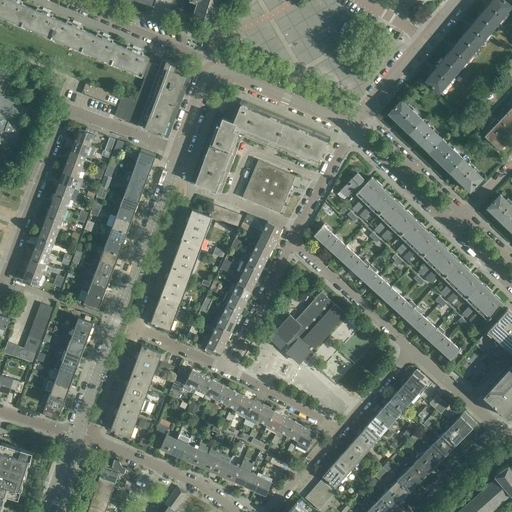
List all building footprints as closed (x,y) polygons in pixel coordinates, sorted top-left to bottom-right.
[(0,0),(0,15),(22,24),(29,7),(17,1),(17,0),(0,0)] [(135,0),(148,4),(154,6),(155,0),(190,0),(191,0),(198,3),(194,15),(213,21),(219,0),(135,0)] [(504,0),(492,0),(488,5),(503,17),(511,6),(504,0)] [(488,5),(479,16),(494,28),(503,17),(488,5)] [(29,7),(22,24),(52,37),(59,19),(47,14),(48,12),(43,10),(42,12),(29,7)] [(479,16),(470,26),(485,38),(494,28),(479,16)] [(59,19),(52,37),(82,50),(90,32),(77,27),(78,25),(73,23),(72,25),(59,19)] [(470,26),(461,37),(476,50),(485,38),(470,26)] [(102,37),(90,32),(82,50),(112,63),(120,45),(107,39),(108,37),(103,35),(102,37)] [(461,37),(452,48),(467,60),(476,50),(461,37)] [(120,45),(112,63),(142,75),(141,76),(143,77),(144,73),(148,61),(150,57),(137,52),(138,50),(133,48),(132,50),(120,45)] [(452,48),(443,59),(458,71),(467,60),(452,48)] [(86,82),(82,93),(118,107),(115,116),(128,120),(135,123),(138,124),(142,126),(145,127),(150,112),(156,96),(162,80),(167,69),(166,68),(164,68),(166,60),(163,59),(160,66),(150,62),(148,61),(144,73),(143,77),(134,100),(88,83),(86,82)] [(443,59),(434,70),(449,82),(458,71),(443,59)] [(167,69),(162,80),(182,87),(186,76),(187,75),(183,73),(183,74),(175,71),(176,67),(177,64),(166,60),(164,68),(166,68),(167,69)] [(0,66),(0,145),(2,140),(16,144),(29,108),(20,104),(22,100),(4,93),(12,71),(0,66)] [(434,70),(425,80),(440,92),(449,82),(434,70)] [(22,86),(33,90),(35,84),(24,80),(22,86)] [(162,80),(156,96),(178,104),(181,98),(179,94),(182,87),(162,80)] [(156,96),(150,112),(173,120),(178,104),(156,96)] [(402,99),(389,113),(409,132),(422,119),(402,99)] [(241,105),(234,122),(230,130),(236,132),(245,136),(255,111),(241,105)] [(226,109),(225,114),(229,115),(234,117),(238,110),(229,106),(227,110),(226,109)] [(255,111),(245,136),(259,142),(270,117),(255,111)] [(150,112),(145,127),(161,133),(164,134),(166,128),(169,129),(173,120),(150,112)] [(511,116),(508,112),(496,124),(511,138),(511,136),(511,116)] [(217,125),(216,128),(234,135),(236,132),(230,130),(234,122),(223,117),(220,124),(217,123),(216,124),(217,125)] [(270,117),(259,142),(274,148),(284,123),(270,117)] [(422,119),(409,132),(429,152),(442,138),(422,119)] [(284,123),(274,148),(288,154),(299,129),(284,123)] [(496,124),(485,136),(500,150),(511,138),(496,124)] [(79,128),(75,140),(89,145),(94,134),(79,128)] [(216,128),(211,142),(237,152),(242,138),(234,135),(216,128)] [(299,129),(288,154),(303,160),(313,135),(299,129)] [(313,135),(303,160),(317,166),(328,140),(313,135)] [(105,145),(103,150),(110,153),(114,141),(115,139),(108,137),(107,139),(105,145)] [(442,138),(429,152),(450,171),(463,158),(442,138)] [(75,140),(71,150),(85,156),(89,145),(75,140)] [(211,142),(206,156),(231,165),(237,152),(211,142)] [(115,148),(113,153),(119,156),(121,150),(115,148)] [(71,150),(67,161),(81,167),(85,156),(71,150)] [(140,151),(136,162),(151,168),(155,157),(140,151)] [(206,156),(201,169),(226,179),(231,165),(206,156)] [(463,158),(450,171),(470,191),(483,177),(463,158)] [(243,197),(252,201),(281,213),(296,175),(259,160),(243,197)] [(67,161),(63,172),(77,177),(81,167),(67,161)] [(136,162),(132,173),(147,179),(151,168),(136,162)] [(108,164),(104,174),(105,174),(111,177),(114,167),(108,164)] [(201,169),(196,183),(221,192),(226,179),(201,169)] [(63,172),(59,183),(73,188),(77,177),(63,172)] [(358,172),(340,190),(347,196),(355,188),(358,191),(363,186),(359,183),(364,178),(358,172)] [(132,173),(128,184),(143,190),(147,179),(132,173)] [(105,174),(104,174),(100,185),(108,188),(112,177),(111,177),(105,174)] [(363,186),(358,191),(356,193),(367,204),(382,187),(372,177),(363,186)] [(59,183),(55,194),(69,199),(73,188),(59,183)] [(128,184),(124,194),(128,196),(139,200),(143,190),(128,184)] [(382,187),(367,204),(378,215),(394,198),(382,187)] [(69,199),(55,194),(51,204),(65,210),(69,199)] [(124,194),(120,205),(135,211),(139,200),(128,196),(124,194)] [(511,204),(500,194),(487,207),(508,227),(511,222),(511,204)] [(101,198),(96,197),(93,206),(99,208),(100,209),(104,199),(101,198)] [(394,198),(378,215),(390,226),(392,225),(406,210),(394,198)] [(360,200),(353,207),(358,211),(364,203),(360,200)] [(65,210),(51,204),(47,215),(62,220),(65,210)] [(214,204),(210,215),(212,216),(212,217),(215,218),(219,207),(214,204)] [(117,211),(116,216),(131,222),(135,211),(120,205),(117,211)] [(99,208),(93,206),(90,213),(97,215),(99,208)] [(219,207),(215,218),(221,220),(225,209),(219,207)] [(367,207),(360,214),(364,218),(371,211),(367,207)] [(193,209),(187,224),(207,231),(210,224),(213,226),(215,218),(212,217),(212,216),(210,215),(209,216),(193,209)] [(225,209),(221,220),(227,222),(231,211),(225,209)] [(406,210),(392,225),(402,234),(416,219),(406,210)] [(231,211),(227,222),(232,224),(237,213),(231,211)] [(237,213),(232,224),(238,226),(242,215),(237,213)] [(247,213),(245,218),(243,222),(250,226),(252,219),(254,216),(247,213)] [(47,215),(43,226),(58,231),(62,220),(47,215)] [(116,216),(112,227),(127,233),(129,226),(131,222),(116,216)] [(95,221),(89,219),(85,227),(92,230),(95,221)] [(416,219),(402,234),(413,244),(428,228),(425,225),(424,226),(416,219)] [(382,221),(375,228),(380,232),(386,225),(382,221)] [(266,226),(263,232),(276,238),(282,228),(269,222),(266,226)] [(186,226),(181,238),(202,245),(207,231),(187,224),(186,226)] [(314,236),(323,243),(325,245),(335,235),(323,224),(313,235),(314,236)] [(43,226),(39,237),(53,242),(58,231),(43,226)] [(112,227),(108,238),(123,243),(127,233),(112,227)] [(389,228),(382,235),(386,239),(393,232),(389,228)] [(428,228),(413,244),(422,253),(436,239),(432,235),(433,234),(428,228)] [(263,232),(258,242),(271,249),(276,238),(263,232)] [(335,235),(325,245),(336,256),(346,245),(335,235)] [(39,237),(35,247),(50,253),(53,242),(39,237)] [(108,238),(104,248),(119,254),(123,243),(108,238)] [(181,238),(176,252),(197,260),(202,245),(181,238)] [(436,239),(422,253),(433,264),(447,249),(446,248),(447,247),(442,242),(441,243),(436,239)] [(258,242),(253,253),(266,259),(271,249),(258,242)] [(404,242),(397,250),(402,254),(408,246),(404,242)] [(346,245),(336,256),(347,266),(357,255),(346,245)] [(35,247),(31,258),(46,264),(50,253),(35,247)] [(224,250),(216,247),(213,253),(221,256),(224,250)] [(104,248),(100,259),(115,265),(119,254),(104,248)] [(411,249),(404,256),(409,260),(415,253),(411,249)] [(447,249),(433,264),(444,274),(458,260),(454,256),(455,255),(450,250),(449,251),(447,249)] [(77,250),(72,261),(78,263),(82,252),(77,250)] [(244,262),(248,263),(261,270),(266,259),(253,253),(250,251),(244,262)] [(176,252),(171,266),(191,274),(197,260),(176,252)] [(357,255),(347,266),(359,276),(369,266),(357,255)] [(31,258),(27,269),(42,274),(46,264),(31,258)] [(100,259),(96,270),(111,275),(115,265),(100,259)] [(458,260),(444,274),(455,285),(469,270),(468,269),(469,268),(464,263),(463,264),(458,260)] [(239,272),(243,273),(256,280),(261,270),(248,263),(244,262),(239,272)] [(426,264),(419,271),(424,275),(430,268),(426,264)] [(171,266),(166,280),(186,288),(191,274),(171,266)] [(369,266),(359,276),(371,287),(380,276),(369,266)] [(27,269),(23,280),(38,285),(42,274),(27,269)] [(96,270),(92,281),(107,286),(111,275),(96,270)] [(433,270),(426,278),(430,282),(437,274),(433,270)] [(469,270),(455,285),(466,295),(480,281),(476,277),(477,276),(472,271),(471,272),(469,270)] [(243,273),(237,284),(251,290),(256,280),(243,273)] [(380,276),(371,287),(381,297),(391,286),(380,276)] [(166,280),(160,294),(181,302),(186,288),(166,280)] [(92,281),(88,292),(103,297),(107,286),(92,281)] [(480,281),(466,295),(479,308),(493,293),(489,290),(491,289),(485,284),(484,285),(480,281)] [(229,292),(232,294),(246,300),(251,290),(237,284),(235,289),(231,288),(229,292)] [(448,285),(442,292),(446,296),(453,289),(448,285)] [(391,286),(381,297),(393,307),(402,296),(391,286)] [(346,314),(321,291),(295,319),(289,314),(273,332),(274,332),(268,338),(281,349),(286,343),(291,347),(288,351),(300,363),(311,350),(309,349),(312,346),(315,349),(346,314)] [(455,291),(449,299),(453,303),(460,295),(455,291)] [(103,297),(88,292),(84,303),(99,308),(103,297)] [(224,302),(227,304),(241,311),(246,300),(232,294),(229,292),(224,302)] [(479,308),(477,310),(487,319),(490,316),(490,315),(503,302),(501,301),(498,298),(499,297),(494,292),(493,293),(479,308)] [(160,294),(155,308),(175,316),(181,302),(160,294)] [(402,296),(393,307),(404,317),(414,307),(402,296)] [(41,303),(39,309),(50,313),(52,307),(41,303)] [(241,311),(227,304),(224,311),(220,309),(218,313),(222,315),(236,321),(241,311)] [(471,306),(464,313),(468,317),(475,310),(471,306)] [(414,307),(404,317),(415,328),(425,317),(414,307)] [(155,308),(150,322),(170,330),(175,316),(155,308)] [(39,309),(37,314),(48,318),(50,313),(39,309)] [(511,316),(506,310),(487,331),(511,353),(511,363),(483,396),(485,397),(484,398),(505,417),(506,416),(509,417),(510,412),(511,409),(511,316)] [(477,312),(471,320),(475,324),(482,316),(477,312)] [(0,314),(0,331),(5,333),(10,318),(0,314)] [(37,314),(35,320),(46,324),(48,318),(37,314)] [(222,315),(217,325),(231,332),(236,321),(222,315)] [(78,316),(74,328),(89,333),(94,322),(78,316)] [(359,324),(351,317),(347,321),(355,328),(359,324)] [(425,317),(415,328),(427,338),(436,328),(425,317)] [(35,320),(32,326),(44,330),(46,324),(35,320)] [(201,324),(194,321),(193,323),(192,326),(199,329),(201,324)] [(217,325),(212,335),(226,342),(231,332),(217,325)] [(32,326),(30,331),(42,335),(44,330),(32,326)] [(199,329),(192,326),(187,336),(194,339),(199,329)] [(74,328),(70,339),(85,344),(89,333),(74,328)] [(436,328),(427,338),(438,348),(448,338),(436,328)] [(30,331),(28,336),(40,340),(42,335),(30,331)] [(226,342),(212,335),(204,350),(214,354),(216,350),(220,353),(226,342)] [(28,336),(26,342),(37,346),(40,340),(28,336)] [(448,338),(438,348),(449,359),(450,359),(458,350),(460,348),(459,347),(459,348),(448,338)] [(70,339),(66,350),(81,355),(85,344),(70,339)] [(8,341),(4,351),(10,353),(13,344),(8,341)] [(26,342),(24,348),(35,352),(37,346),(26,342)] [(13,344),(10,353),(16,355),(19,346),(13,344)] [(142,345),(137,358),(157,365),(162,352),(142,345)] [(19,346),(16,355),(32,361),(35,352),(24,348),(19,346)] [(66,350),(62,360),(77,366),(81,355),(66,350)] [(137,358),(132,372),(152,379),(157,365),(137,358)] [(62,360),(58,371),(73,377),(77,366),(62,360)] [(174,366),(161,362),(159,367),(172,372),(174,366)] [(190,373),(179,368),(171,387),(181,392),(183,387),(193,393),(195,389),(203,374),(192,369),(190,373)] [(58,371),(54,382),(69,388),(73,377),(58,371)] [(152,379),(132,372),(126,387),(146,394),(152,379)] [(413,373),(405,381),(418,393),(425,384),(413,373)] [(203,374),(195,389),(202,392),(201,394),(205,396),(213,379),(203,374)] [(1,375),(0,379),(0,389),(9,393),(9,392),(15,394),(15,390),(21,392),(24,382),(13,379),(1,375)] [(213,379),(205,396),(208,398),(209,396),(216,399),(223,384),(213,379)] [(405,381),(398,390),(410,401),(418,393),(405,381)] [(54,382),(50,393),(65,398),(69,388),(54,382)] [(233,390),(223,384),(216,399),(226,404),(233,390)] [(146,394),(126,387),(121,401),(141,408),(146,394)] [(233,390),(226,404),(236,409),(244,395),(233,390)] [(398,390),(390,398),(403,410),(410,401),(398,390)] [(50,393),(46,403),(47,404),(44,411),(58,416),(61,409),(65,398),(50,393)] [(437,394),(429,403),(435,408),(443,400),(437,394)] [(236,409),(234,413),(245,418),(254,400),(244,395),(236,409)] [(390,398),(383,407),(395,418),(403,410),(390,398)] [(245,418),(245,419),(255,424),(257,420),(264,405),(254,400),(245,418)] [(443,400),(435,408),(441,413),(448,404),(443,400)] [(121,401),(116,415),(128,420),(136,423),(141,408),(121,401)] [(188,409),(196,413),(200,406),(191,402),(188,409)] [(218,407),(213,404),(210,411),(215,413),(218,407)] [(264,405),(257,420),(267,425),(275,410),(264,405)] [(383,407),(375,415),(388,427),(395,418),(383,407)] [(432,412),(427,407),(422,412),(427,416),(432,412)] [(267,425),(265,429),(275,434),(277,430),(278,430),(285,415),(275,410),(267,425)] [(234,415),(229,412),(226,419),(231,421),(234,415)] [(422,412),(418,417),(423,421),(427,416),(422,412)] [(128,420),(116,415),(110,429),(130,437),(136,423),(128,420)] [(285,415),(278,430),(288,435),(295,420),(285,415)] [(375,415),(367,424),(380,435),(388,427),(375,415)] [(459,417),(452,424),(464,436),(472,427),(460,415),(459,417)] [(198,419),(192,416),(189,422),(195,425),(198,419)] [(295,420),(288,435),(298,440),(305,426),(295,420)] [(154,432),(165,437),(160,448),(171,452),(177,438),(169,434),(168,435),(166,434),(169,426),(159,421),(154,432)] [(367,424),(360,432),(373,444),(380,435),(367,424)] [(452,424),(444,431),(457,443),(464,436),(452,424)] [(238,431),(228,426),(226,430),(236,435),(238,431)] [(305,426),(298,440),(307,445),(307,444),(309,445),(316,431),(305,426)] [(444,431),(436,440),(448,452),(457,443),(444,431)] [(360,432),(352,441),(365,452),(373,444),(360,432)] [(280,437),(275,434),(272,441),(276,444),(280,437)] [(139,444),(145,446),(147,439),(141,437),(139,444)] [(177,438),(171,452),(182,457),(188,443),(189,440),(183,437),(182,440),(177,438)] [(436,440),(428,448),(440,460),(448,452),(436,440)] [(352,441),(345,449),(358,461),(365,452),(352,441)] [(0,508),(5,493),(18,497),(21,488),(19,488),(28,459),(30,460),(33,451),(1,442),(0,443),(0,450),(0,451),(0,450),(0,508)] [(295,445),(291,442),(287,449),(292,451),(295,445)] [(188,443),(182,457),(192,462),(198,448),(198,447),(199,445),(196,444),(195,446),(188,443)] [(210,448),(200,443),(199,445),(198,447),(198,448),(192,462),(202,466),(210,448)] [(210,448),(202,466),(213,471),(221,453),(210,448)] [(428,448),(420,456),(432,468),(440,460),(428,448)] [(345,449),(337,458),(350,469),(358,461),(345,449)] [(219,457),(213,471),(223,476),(229,462),(231,457),(221,453),(219,457)] [(270,461),(278,465),(281,467),(283,462),(272,456),(270,461)] [(420,456),(412,464),(425,476),(432,468),(420,456)] [(242,465),(252,470),(255,463),(245,458),(242,465)] [(337,458),(330,466),(343,478),(350,469),(337,458)] [(103,465),(100,475),(116,480),(118,472),(124,474),(126,468),(122,466),(119,461),(114,459),(111,468),(103,465)] [(485,511),(509,491),(511,494),(511,461),(508,464),(507,463),(503,466),(501,467),(494,474),(496,477),(455,511),(485,511)] [(229,462),(223,476),(234,481),(240,466),(229,462)] [(412,464),(404,472),(416,484),(425,476),(412,464)] [(240,466),(234,481),(244,485),(250,471),(240,466)] [(330,466),(322,475),(323,476),(335,486),(343,478),(330,466)] [(379,480),(387,471),(383,467),(375,476),(379,480)] [(250,471),(244,485),(255,490),(261,476),(250,471)] [(404,472),(397,480),(409,492),(416,484),(404,472)] [(262,473),(261,476),(255,490),(265,495),(273,478),(262,473)] [(100,475),(96,485),(112,490),(116,480),(100,475)] [(335,486),(323,476),(321,479),(330,487),(332,489),(335,486)] [(330,487),(321,479),(317,484),(325,492),(330,487)] [(397,480),(388,488),(400,500),(409,492),(397,480)] [(317,484),(313,488),(322,496),(325,492),(317,484)] [(96,485),(93,494),(109,500),(112,490),(96,485)] [(165,503),(168,505),(163,511),(177,511),(175,510),(187,493),(177,486),(165,503)] [(318,500),(309,493),(305,497),(319,509),(335,492),(332,489),(330,487),(325,492),(322,496),(318,500)] [(322,496),(313,488),(309,493),(318,500),(322,496)] [(388,488),(381,496),(393,508),(400,500),(388,488)] [(93,494),(90,504),(106,509),(109,500),(93,494)] [(381,496),(372,504),(380,511),(388,511),(393,508),(381,496)] [(308,511),(296,501),(287,511),(308,511)]
